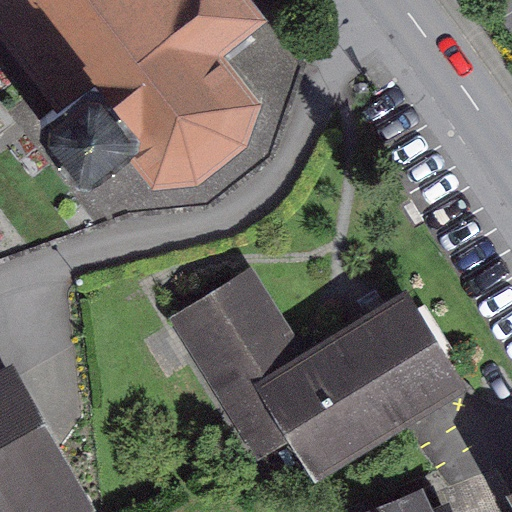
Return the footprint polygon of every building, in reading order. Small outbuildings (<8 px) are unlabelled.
[(15,0),(81,77),(61,94),(115,156),(156,121),(176,144),(242,122),(278,58),(236,10),(248,0),(15,0)] [(260,443),(298,421),(271,375),(298,360),(249,274),(184,312),(260,443)] [(271,375),(298,421),(318,456),(454,377),(407,297),(298,360),(271,375)] [(11,370),(0,376),(0,511),(62,511),(83,501),(11,370)] [(462,511),(438,458),(349,497),(355,511),(462,511)]
